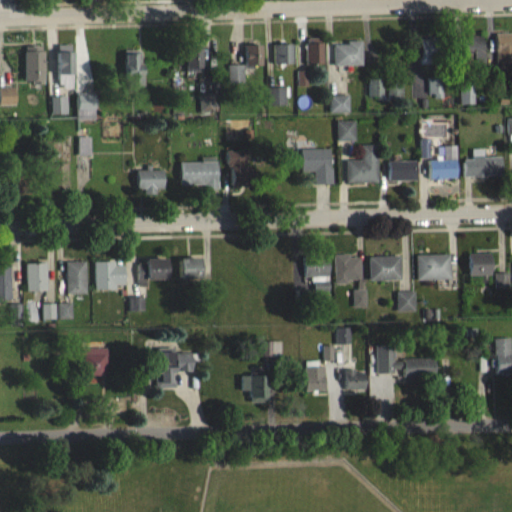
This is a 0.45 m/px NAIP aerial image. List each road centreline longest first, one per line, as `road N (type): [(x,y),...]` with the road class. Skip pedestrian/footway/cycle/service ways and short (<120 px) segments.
road 1 (residential): [(0,225),(511,209)]
road 2 (residential): [(0,435),(511,424)]
road 3 (residential): [(0,14),(494,0)]
